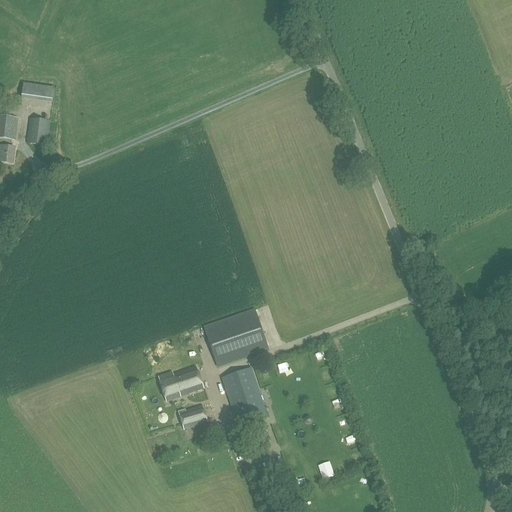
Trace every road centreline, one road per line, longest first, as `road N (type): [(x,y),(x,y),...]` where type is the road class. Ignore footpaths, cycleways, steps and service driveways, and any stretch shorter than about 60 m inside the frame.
road 1 (unclassified): [(490,480),(306,0)]
road 2 (unknown): [(330,63),(58,174)]
